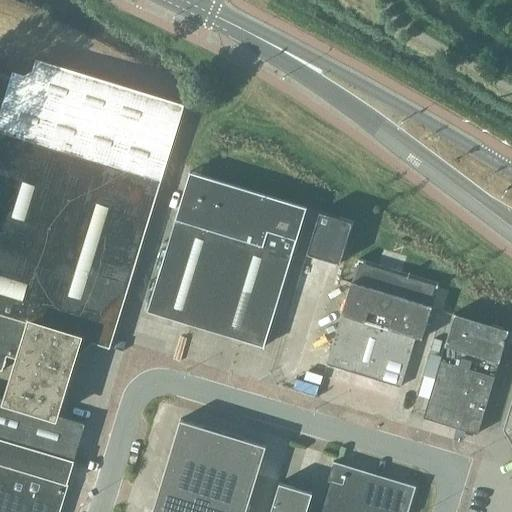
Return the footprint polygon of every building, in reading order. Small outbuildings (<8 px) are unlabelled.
[(7,400),(56,415),(73,361),(90,342),(111,348),(169,156),(184,104),(36,59),(32,72),(24,76),(12,73),(11,77),(0,74),(0,369),(3,370),(7,356),(19,360),(7,400)] [(148,311),(264,347),(307,208),(190,172),(148,311)] [(320,211),(307,253),(340,264),(353,221),(320,211)] [(326,364),(323,376),(397,399),(400,387),(401,385),(406,368),(411,352),(417,354),(422,339),(426,324),(431,306),(438,283),(409,274),(408,273),(408,274),(358,259),(355,268),(326,364)] [(424,417),(478,433),(509,330),(455,314),(424,417)] [(0,438),(74,461),(85,424),(56,415),(7,400),(0,397),(0,438)] [(246,511),(267,445),(180,419),(151,511),(246,511)] [(60,511),(69,484),(67,484),(71,473),(74,461),(0,438),(0,511),(60,511)] [(318,511),(404,511),(411,489),(333,465),(318,511)] [(269,511),(305,511),(312,492),(278,482),(269,511)]
